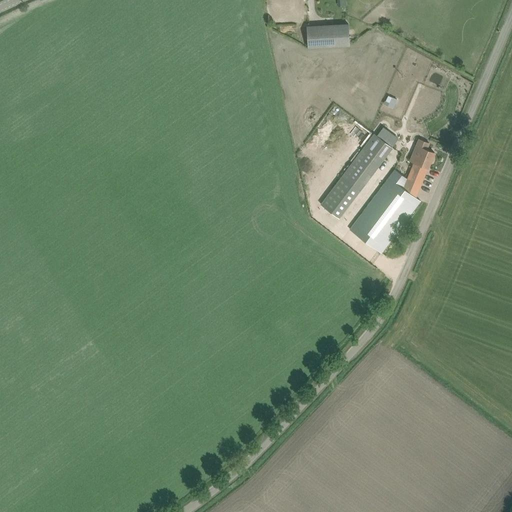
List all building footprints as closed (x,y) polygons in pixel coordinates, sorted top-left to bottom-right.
[(309,28),(309,26),(308,26),(309,47),(310,47),(310,45),(349,43),(349,45),(350,45),(349,24),(348,24),(348,26),(309,28)] [(405,130),(414,132),(417,120),(407,118),(405,130)] [(392,147),(390,146),(381,139),(375,134),(366,146),(383,159),(392,147)] [(429,167),(435,152),(427,149),(430,143),(419,138),(410,161),(414,163),(408,178),(396,169),(350,229),(382,253),(421,200),(416,197),(428,167),(429,167)] [(322,204),(339,217),(360,190),(342,176),(322,204)]
